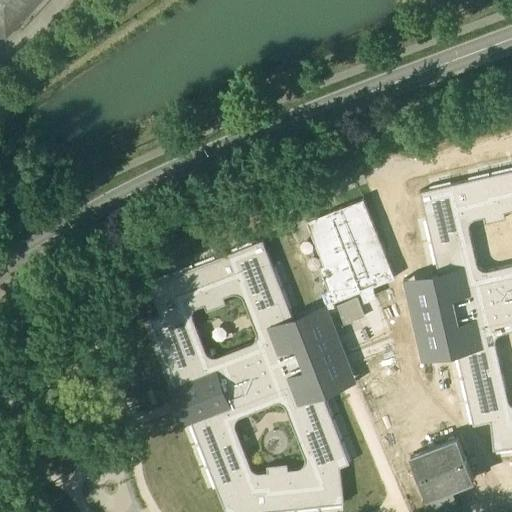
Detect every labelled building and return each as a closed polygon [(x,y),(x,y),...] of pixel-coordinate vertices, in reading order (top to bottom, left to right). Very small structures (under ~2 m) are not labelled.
[(0,0),(0,30),(4,35),(35,0),(0,0)] [(405,276),(422,360),(459,348),(486,413),(504,406),(511,426),(511,156),(409,193),(436,264),(428,267),(405,276)] [(259,240),(150,282),(156,299),(155,299),(161,314),(147,319),(165,365),(155,369),(169,406),(178,402),(222,511),(223,511),(339,505),(337,455),(346,451),(323,396),(352,384),(319,307),(290,318),(259,240)] [(434,446),(451,487),(474,478),(458,437),(434,446)] [(389,440),(375,445),(379,455),(365,461),(373,483),(401,473),(389,440)] [(511,492),(511,441),(483,447),(493,496),(511,492)] [(427,496),(451,487),(434,446),(411,455),(427,496)] [(58,484),(68,511),(118,511),(125,510),(109,466),(58,484)] [(157,472),(142,478),(138,467),(125,473),(139,508),(167,497),(157,472)]
